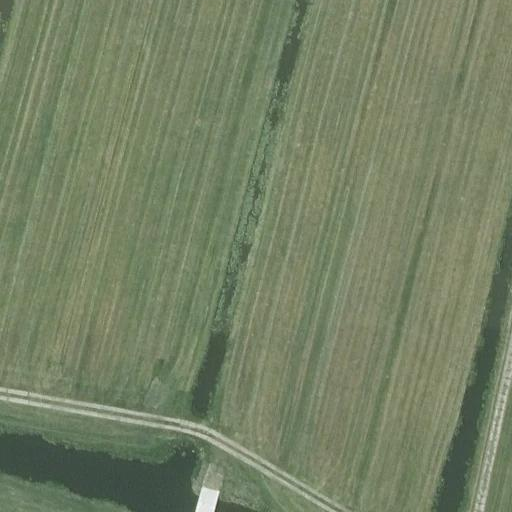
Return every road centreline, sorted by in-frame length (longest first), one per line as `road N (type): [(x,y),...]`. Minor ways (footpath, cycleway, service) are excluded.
road 1 (track): [(337,511),(205,434),(0,395)]
road 2 (track): [(511,377),(477,511)]
